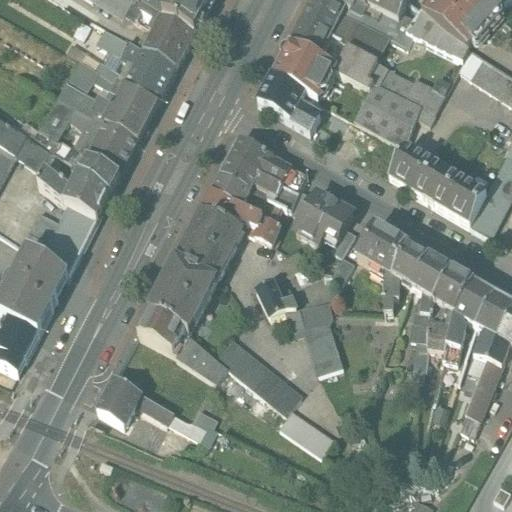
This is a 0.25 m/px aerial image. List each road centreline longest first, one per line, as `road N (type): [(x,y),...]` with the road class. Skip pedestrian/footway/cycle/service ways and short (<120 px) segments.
road 1 (secondary): [(9,490),(217,115)]
road 2 (residential): [(511,288),(217,115)]
road 3 (secondary): [(217,115),(279,0)]
